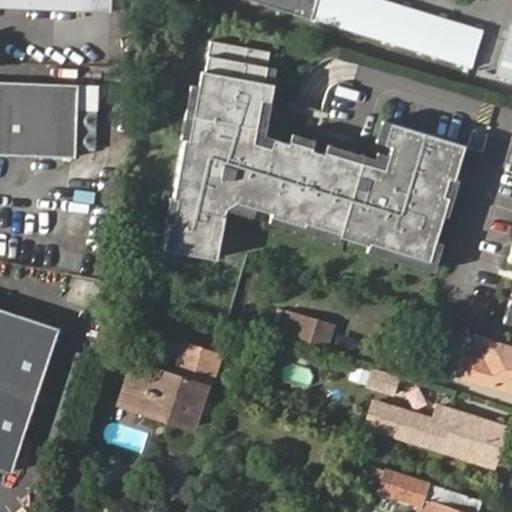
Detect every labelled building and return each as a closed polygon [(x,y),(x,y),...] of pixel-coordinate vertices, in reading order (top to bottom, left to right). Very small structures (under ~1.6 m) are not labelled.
[(251,0),(316,20),(476,65),(486,30),(382,0),(251,0)] [(511,28),(498,77),(511,80),(511,28)] [(290,142),(275,138),(273,147),(254,141),(261,97),(270,99),(273,81),(264,80),(267,65),(269,50),(210,40),(205,70),(201,69),(198,85),(189,139),(185,138),(174,200),(178,200),(175,223),(171,222),(166,250),(190,254),(219,259),(227,208),(238,201),(256,207),(274,212),(273,215),(306,225),(307,222),(342,233),(341,236),(371,245),(372,242),(431,260),(437,241),(444,216),(450,196),(445,194),(450,177),(455,178),(466,144),(392,122),(386,143),(393,145),(390,154),(386,168),(327,150),(326,153),(313,149),(314,146),(291,140),(290,142)] [(273,81),(276,66),(267,65),(264,80),(273,81)] [(189,139),(198,85),(191,84),(182,138),(185,138),(189,139)] [(80,93),(0,89),(0,161),(77,164),(80,93)] [(264,134),(270,99),(261,97),(254,141),(273,147),(275,138),(264,134)] [(386,143),(392,122),(384,119),(377,140),(386,143)] [(316,139),(293,132),(291,140),(314,146),(316,139)] [(386,168),(390,154),(379,151),(377,157),(329,143),(327,150),(386,168)] [(444,216),(448,217),(460,180),(455,178),(450,177),(445,194),(450,196),(444,216)] [(175,223),(178,200),(174,200),(171,199),(167,221),(171,222),(175,223)] [(254,216),(256,207),(238,201),(227,208),(254,216)] [(342,233),(307,222),(306,225),(273,215),(271,221),(339,242),(341,236),(342,233)] [(435,271),(443,243),(437,241),(431,260),(428,269),(435,271)] [(431,260),(372,242),(371,245),(369,251),(428,269),(431,260)] [(189,261),(190,254),(166,250),(165,257),(189,261)] [(511,326),(511,325),(511,294),(503,324),(511,326)] [(0,473),(12,477),(56,331),(0,311),(0,473)] [(286,316),(280,335),(308,343),(314,324),(286,316)] [(89,323),(83,355),(102,358),(107,326),(89,323)] [(331,329),(314,324),(308,343),(326,347),(331,329)] [(491,343),(484,341),(477,366),(484,368),(491,343)] [(477,366),(472,380),(511,391),(511,349),(491,343),(484,368),(477,366)] [(136,366),(134,373),(123,410),(186,428),(197,393),(198,389),(203,391),(212,356),(174,345),(165,376),(136,366)] [(124,363),(122,369),(124,370),(132,372),(134,373),(136,366),(124,363)] [(368,383),(372,370),(355,364),(350,377),(368,383)] [(399,376),(373,368),(369,384),(395,392),(399,376)] [(124,370),(122,369),(110,406),(123,410),(134,373),(132,372),(124,370)] [(425,421),(425,419),(366,400),(358,425),(438,451),(442,439),(431,435),(428,431),(430,422),(425,421)] [(490,452),(498,454),(506,428),(430,405),(425,419),(425,421),(430,422),(428,431),(431,435),(442,439),(438,451),(486,466),(490,452)] [(498,454),(490,452),(486,466),(494,468),(498,454)] [(423,507),(421,511),(480,511),(484,502),(388,472),(381,493),(423,507)]
